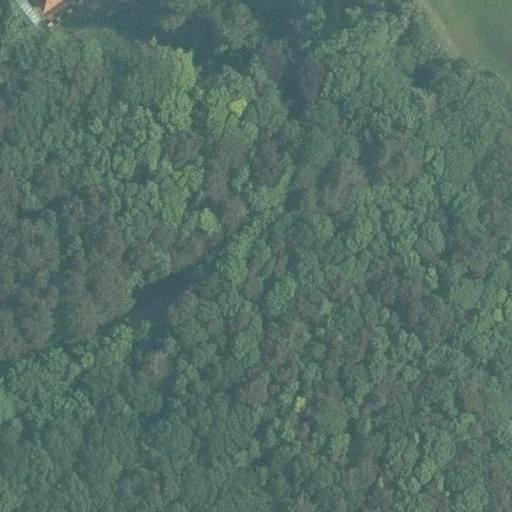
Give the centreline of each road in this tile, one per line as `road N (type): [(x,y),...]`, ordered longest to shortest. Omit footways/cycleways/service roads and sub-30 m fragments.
road 1 (unclassified): [(0,369),(511,158)]
road 2 (track): [(511,131),(413,0)]
